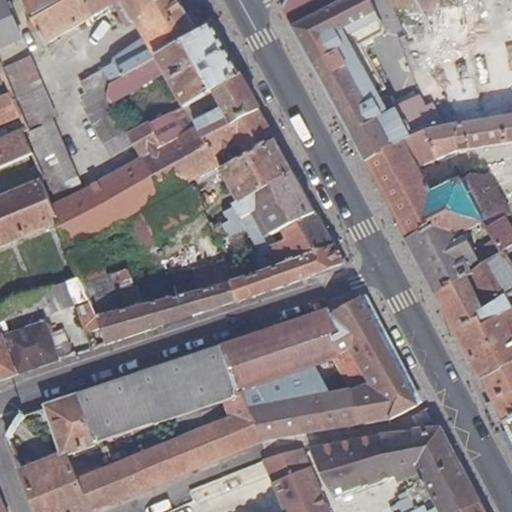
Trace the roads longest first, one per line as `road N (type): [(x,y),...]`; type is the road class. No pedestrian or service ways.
road 1 (residential): [(383,270),(0,403)]
road 2 (primary): [(243,7),(383,270)]
road 3 (primary): [(383,270),(511,510)]
